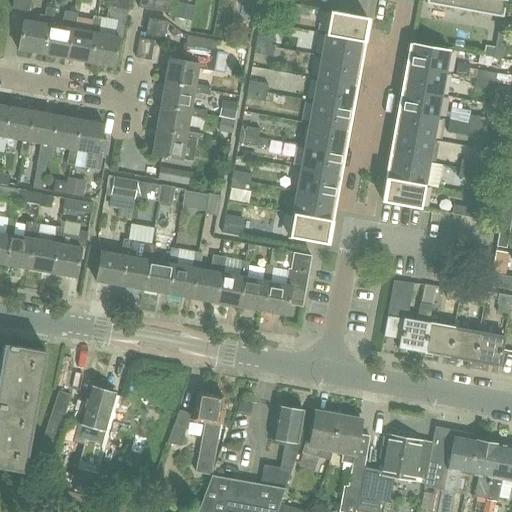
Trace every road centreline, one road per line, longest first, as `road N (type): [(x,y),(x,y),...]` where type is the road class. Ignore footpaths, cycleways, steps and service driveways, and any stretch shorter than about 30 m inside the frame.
road 1 (residential): [(325,372),(395,0)]
road 2 (unclassified): [(325,372),(0,314)]
road 3 (residential): [(155,172),(123,165),(134,101),(0,76)]
road 4 (unclassified): [(511,405),(325,372)]
